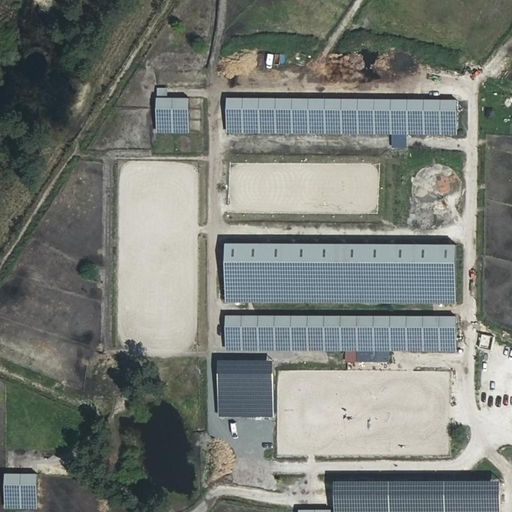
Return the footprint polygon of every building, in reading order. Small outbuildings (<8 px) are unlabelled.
[(170,87),(158,87),(158,96),(169,96),(170,87)] [(189,97),(155,97),(155,132),(189,132),(189,97)] [(456,100),(227,98),(227,132),(455,134),(456,100)] [(454,246),(225,244),(225,303),(454,305),(454,246)] [(458,318),(223,316),(223,349),(457,352),(458,318)] [(273,364),(219,363),(218,415),(273,416),(273,364)] [(42,474),(8,473),(7,509),(41,510),(42,474)] [(498,511),(499,482),(333,481),(333,511),(498,511)]
